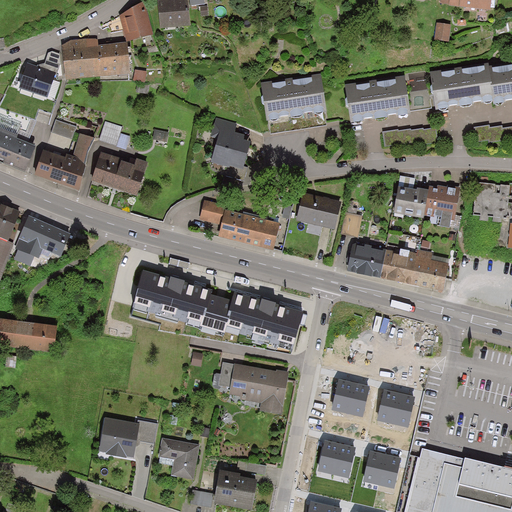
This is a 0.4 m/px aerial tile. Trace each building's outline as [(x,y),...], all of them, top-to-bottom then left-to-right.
[(188,0),(181,0),(159,2),(161,27),(191,24),(188,0)] [(489,0),(462,0),(462,5),(488,8),(489,0)] [(144,3),(122,17),(126,30),(128,37),(152,31),(144,3)] [(126,30),(122,17),(108,24),(110,34),(126,30)] [(449,26),(438,25),(437,40),(448,40),(449,26)] [(89,40),(63,45),(67,79),(100,75),(98,48),(91,50),(89,40)] [(127,44),(98,48),(100,75),(131,72),(127,44)] [(60,65),(47,60),(43,70),(54,74),(56,75),(60,65)] [(43,70),(28,65),(21,87),(40,93),(47,96),(54,74),(43,70)] [(489,66),(432,75),(434,86),(431,87),(433,94),(436,94),(438,108),(494,100),(490,70),(489,66)] [(511,66),(490,70),(494,100),(495,103),(511,99),(511,66)] [(320,78),(264,87),(266,96),(262,97),(263,105),(267,105),(271,133),(327,124),(320,78)] [(404,79),(347,88),(349,98),(346,100),(347,107),(351,108),(353,121),(409,113),(409,110),(407,94),(404,79)] [(21,87),(12,83),(4,95),(0,103),(0,108),(32,120),(36,107),(40,93),(21,87)] [(150,85),(139,83),(137,91),(148,94),(150,85)] [(407,94),(409,110),(432,106),(430,90),(407,94)] [(54,113),(58,100),(47,96),(40,93),(36,107),(54,113)] [(32,120),(0,108),(0,122),(16,130),(26,134),(32,120)] [(78,127),(56,119),(51,133),(73,141),(78,127)] [(235,125),(217,121),(215,129),(232,134),(235,125)] [(16,130),(0,122),(0,160),(2,162),(13,139),(16,130)] [(122,128),(106,123),(101,140),(117,145),(127,148),(130,137),(120,134),(122,128)] [(489,127),(474,129),(477,141),(489,139),(489,142),(502,140),(502,143),(511,141),(511,128),(502,130),(502,128),(490,130),(489,127)] [(398,130),(384,133),(386,146),(409,141),(410,144),(422,142),(422,145),(439,142),(436,129),(424,132),(424,129),(411,132),(411,131),(399,133),(398,130)] [(167,135),(157,132),(155,138),(166,141),(167,135)] [(250,140),(223,132),(215,157),(224,160),(220,175),(244,182),(248,167),(243,165),(250,140)] [(96,138),(84,135),(78,158),(68,156),(67,159),(87,166),(89,152),(96,138)] [(26,171),(35,148),(13,139),(2,162),(26,171)] [(67,159),(45,151),(37,175),(81,191),(86,166),(67,159)] [(101,154),(100,158),(93,180),(114,187),(122,165),(123,162),(124,160),(116,157),(115,159),(101,154)] [(145,173),(148,163),(131,158),(128,168),(145,173)] [(123,162),(122,165),(114,187),(138,195),(145,173),(128,168),(125,167),(126,163),(123,162)] [(416,179),(401,177),(399,190),(414,192),(416,179)] [(510,186),(476,182),(473,215),(507,219),(507,216),(511,216),(511,183),(510,183),(510,186)] [(429,189),(428,192),(425,213),(439,216),(437,225),(450,227),(454,210),(456,210),(459,190),(448,188),(448,190),(439,188),(438,191),(429,189)] [(414,192),(399,190),(394,211),(424,216),(425,213),(428,192),(417,190),(417,193),(414,192)] [(321,197),(304,193),(299,216),(308,218),(307,222),(334,228),(339,204),(320,199),(321,197)] [(20,213),(0,204),(0,231),(11,236),(20,213)] [(223,208),(206,204),(202,219),(219,223),(223,208)] [(363,216),(346,212),(341,232),(358,236),(363,216)] [(280,224),(227,213),(222,237),(275,249),(280,224)] [(70,235),(30,217),(17,248),(39,257),(42,248),(61,255),(70,235)] [(11,236),(0,231),(0,278),(1,279),(14,243),(8,241),(11,236)] [(380,277),(386,253),(372,250),(373,248),(365,246),(364,248),(354,246),(354,249),(349,270),(380,277)] [(418,251),(417,259),(412,283),(444,290),(449,268),(430,264),(432,253),(418,251)] [(417,259),(386,253),(380,277),(412,283),(417,259)] [(133,310),(201,328),(209,301),(210,294),(182,287),(183,284),(172,281),(171,284),(142,276),(136,299),(133,310)] [(224,330),(294,349),(303,315),(271,307),(272,304),(261,301),(260,303),(233,296),(230,306),(224,330)] [(209,301),(201,328),(223,334),(224,330),(230,306),(209,301)] [(58,328),(2,320),(0,331),(0,343),(54,352),(58,328)] [(201,358),(194,356),(192,363),(199,365),(201,358)] [(287,374),(222,364),(220,373),(217,373),(215,375),(213,386),(215,388),(220,389),(223,387),(233,387),(233,393),(243,395),(242,398),(246,399),(247,396),(265,399),(264,408),(279,411),(287,374)] [(353,386),(339,383),(334,406),(348,409),(353,386)] [(366,389),(353,386),(348,409),(362,412),(366,389)] [(398,395),(384,393),(379,416),(393,419),(398,395)] [(411,398),(398,395),(393,419),(407,421),(411,398)] [(158,423),(138,420),(137,426),(138,426),(137,434),(140,434),(138,441),(155,444),(158,423)] [(137,426),(107,421),(102,446),(111,447),(110,453),(124,456),(125,452),(133,454),(136,443),(138,441),(140,434),(137,434),(138,426),(137,426)] [(199,446),(164,439),(160,462),(176,465),(174,475),(193,478),(199,446)] [(341,446),(326,443),(322,467),(336,470),(341,446)] [(354,449),(341,446),(336,470),(349,472),(354,449)] [(423,448),(421,456),(407,511),(511,511),(511,468),(508,468),(465,457),(465,458),(423,448)] [(385,456),(371,453),(366,476),(381,479),(385,456)] [(399,459),(385,456),(381,479),(394,482),(399,459)] [(267,465),(248,462),(247,472),(265,475),(267,465)] [(240,475),(222,472),(216,500),(232,503),(232,501),(252,505),(256,483),(240,480),(240,475)] [(214,493),(194,489),(191,504),(211,508),(214,493)]
